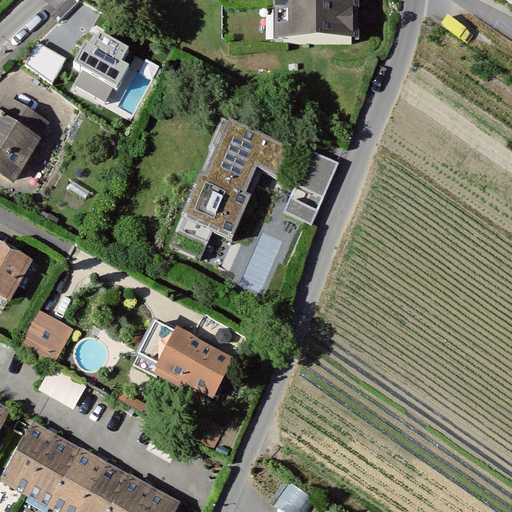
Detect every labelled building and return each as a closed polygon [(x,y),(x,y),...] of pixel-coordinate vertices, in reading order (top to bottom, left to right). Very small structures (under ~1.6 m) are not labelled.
[(359,0),(274,0),(274,7),(274,47),(359,47),(359,0)] [(129,52),(100,36),(93,49),(85,45),(73,67),(84,72),(75,89),(106,106),(114,90),(117,92),(129,70),(121,65),(129,52)] [(44,42),(32,60),(55,75),(67,57),(44,42)] [(8,100),(0,112),(0,117),(40,142),(50,125),(8,100)] [(294,145),(214,111),(155,248),(201,267),(213,238),(232,246),(262,176),(278,183),(294,145)] [(0,117),(0,178),(17,189),(44,144),(40,142),(0,117)] [(309,152),(282,212),(310,225),(337,164),(309,152)] [(36,267),(0,246),(0,300),(13,308),(36,267)] [(75,333),(41,314),(22,349),(56,367),(75,333)] [(234,363),(177,333),(157,372),(214,401),(234,363)] [(55,369),(45,391),(78,406),(88,383),(55,369)] [(0,432),(10,414),(0,408),(0,432)] [(218,449),(226,431),(207,422),(198,439),(218,449)] [(177,511),(181,506),(34,426),(1,485),(48,510),(50,511),(177,511)] [(307,511),(313,504),(288,487),(275,507),(282,511),(307,511)]
